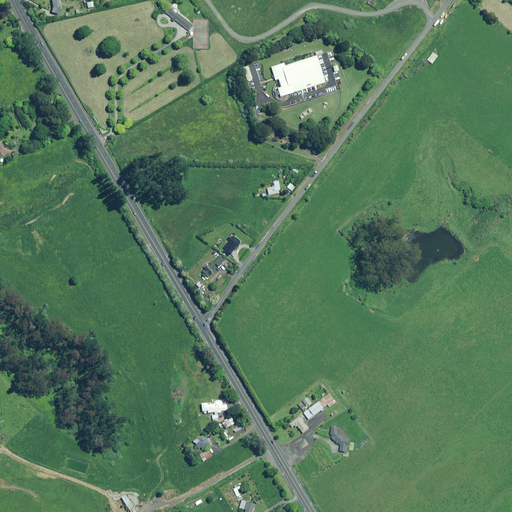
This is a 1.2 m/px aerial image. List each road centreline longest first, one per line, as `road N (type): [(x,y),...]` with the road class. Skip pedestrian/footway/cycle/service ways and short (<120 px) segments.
road 1 (unclassified): [(201,324),(450,0)]
road 2 (trunk): [(13,0),(201,324)]
road 3 (trunk): [(201,324),(311,511)]
